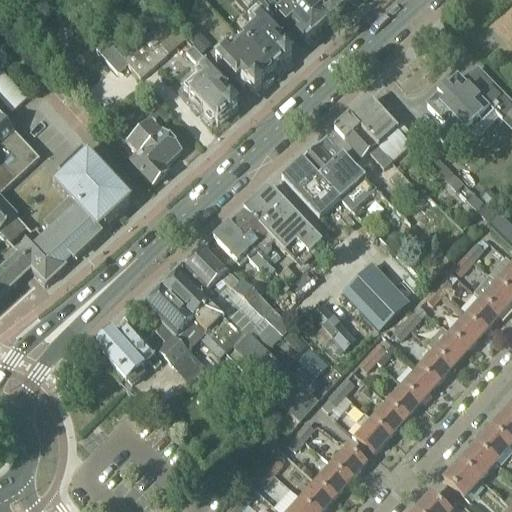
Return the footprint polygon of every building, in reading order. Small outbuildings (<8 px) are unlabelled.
[(265,14),(252,0),(240,0),(234,6),(245,18),(240,22),(247,30),(236,40),(270,77),(272,76),(274,78),(277,78),(283,73),(283,69),(281,67),(283,66),(284,67),(291,61),(283,52),(286,49),(259,20),(265,14)] [(329,24),(306,0),(295,0),(279,16),(264,0),(252,0),(265,14),(272,22),(275,19),(285,30),(288,27),(305,45),(313,38),(314,38),(329,24)] [(306,0),(329,24),(344,11),(343,10),(351,2),(349,0),(306,0)] [(193,31),(184,22),(176,30),(185,39),(193,31)] [(140,84),(168,58),(181,47),(187,54),(184,57),(184,58),(199,74),(182,90),(187,95),(185,97),(204,116),(202,118),(202,121),(208,127),(211,127),(213,126),(216,129),(228,117),(229,118),(236,112),(228,103),(235,96),(206,65),(205,66),(192,51),(191,51),(166,23),(148,38),(121,62),(127,69),(140,84)] [(196,34),(186,42),(200,57),(210,48),(196,34)] [(270,77),(236,40),(213,61),(241,91),(245,87),(253,96),(260,90),(259,89),(260,88),(262,90),(265,90),(271,84),(271,81),(269,79),(270,77)] [(104,44),(100,48),(94,53),(117,78),(127,69),(121,62),(104,44)] [(456,81),(425,111),(444,130),(436,138),(449,152),(464,138),(467,142),(471,147),(497,122),(511,137),(511,107),(477,72),(462,86),(456,81)] [(349,120),(377,151),(402,128),(393,118),(388,123),(370,104),(351,121),(349,120)] [(166,117),(160,121),(165,127),(170,122),(166,117)] [(349,120),(326,141),(353,171),(362,162),(367,158),(383,174),(391,166),(377,151),(349,120)] [(0,301),(20,283),(29,274),(44,290),(64,271),(65,271),(62,268),(34,238),(13,258),(0,269),(0,240),(7,248),(26,231),(15,220),(16,219),(3,205),(0,201),(0,197),(37,164),(0,123),(0,301)] [(138,158),(129,166),(151,189),(165,177),(162,173),(180,156),(162,137),(160,138),(149,126),(128,147),(138,158)] [(326,141),(302,164),(339,204),(350,216),(375,193),(363,182),(353,171),(326,141)] [(42,231),(34,238),(62,268),(70,261),(72,263),(100,238),(95,233),(102,226),(104,228),(129,205),(109,184),(112,182),(103,173),(101,176),(81,155),(57,178),(59,180),(51,188),(68,206),(42,231)] [(302,164),(281,183),(318,224),(339,204),(302,164)] [(383,191),(378,196),(389,208),(390,207),(394,203),(383,191)] [(495,202),(486,191),(477,199),(486,209),(495,202)] [(265,193),(243,213),(273,245),(284,256),(295,245),(307,258),(320,245),(270,194),(269,194),(265,193)] [(486,226),(493,221),(485,210),(477,216),(486,226)] [(243,213),(229,227),(262,263),(269,256),(265,253),(273,245),(243,213)] [(229,227),(212,242),(236,267),(244,259),(251,266),(266,282),(273,274),(262,263),(229,227)] [(465,259),(473,267),(482,256),(474,249),(465,259)] [(227,276),(202,252),(181,273),(213,305),(227,291),(230,295),(237,287),(237,286),(227,276)] [(430,284),(447,265),(437,256),(421,275),(430,284)] [(473,267),(465,259),(451,274),(459,281),(473,267)] [(511,269),(504,263),(488,280),(496,288),(496,287),(511,301),(511,269)] [(372,270),(343,298),(378,335),(379,334),(392,321),(407,308),(372,270)] [(161,293),(224,357),(230,351),(234,354),(233,354),(286,405),(281,410),(298,427),(317,406),(289,379),(290,379),(278,367),(248,339),(243,344),(239,341),(242,339),(223,320),(178,276),(161,293)] [(488,280),(473,298),(480,305),(498,320),(511,304),(511,301),(496,287),(496,288),(488,280)] [(433,293),(441,301),(451,290),(443,283),(433,293)] [(235,298),(268,329),(255,343),(266,353),(279,339),(281,341),(289,332),(257,302),(259,300),(245,287),(235,298)] [(161,293),(143,311),(159,327),(152,334),(163,346),(155,354),(188,390),(204,375),(187,356),(199,344),(218,363),(224,357),(161,293)] [(441,301),(433,293),(423,304),(431,311),(441,301)] [(352,343),(316,304),(295,324),(332,363),(352,343)] [(480,305),(465,322),(482,338),(498,320),(480,305)] [(401,328),(409,335),(419,325),(411,317),(401,328)] [(465,322),(449,339),(466,355),(482,338),(465,322)] [(409,335),(401,328),(391,339),(399,346),(409,335)] [(141,370),(147,365),(154,373),(160,368),(153,359),(126,329),(114,340),(112,337),(95,352),(124,385),(141,370)] [(425,349),(433,357),(451,372),(466,355),(449,339),(441,332),(425,349)] [(367,359),(374,366),(385,356),(377,349),(367,359)] [(296,366),(314,383),(327,370),(309,353),(296,366)] [(433,357),(418,374),(435,389),(451,372),(433,357)] [(374,366),(367,359),(357,370),(364,377),(374,366)] [(418,374),(402,391),(420,407),(435,389),(418,374)] [(336,394),(344,401),(353,391),(346,383),(336,394)] [(402,391),(387,408),(404,424),(420,407),(402,391)] [(344,401),(336,394),(326,405),(334,412),(344,401)] [(379,416),(371,426),(388,441),(404,424),(387,408),(386,409),(379,402),(372,410),(379,416)] [(511,446),(511,422),(504,415),(488,433),(509,451),(511,446)] [(363,434),(355,443),(372,459),(388,441),(371,426),(363,419),(355,427),(363,434)] [(296,439),(303,445),(312,434),(306,428),(296,439)] [(509,451),(488,433),(473,450),(493,468),(509,451)] [(303,445),(296,439),(287,450),(293,456),(303,445)] [(473,450),(458,467),(478,485),(493,468),(473,450)] [(347,452),(331,470),(348,486),(364,468),(347,452)] [(275,463),(266,473),(273,480),(282,470),(275,463)] [(478,485),(458,467),(442,484),(462,503),(478,485)] [(348,486),(331,470),(315,488),(332,503),(348,486)] [(273,480),(266,473),(257,483),(264,489),(273,480)] [(324,511),(332,503),(315,488),(300,505),(307,511),(324,511)] [(233,508),(237,511),(243,511),(250,505),(242,498),(233,508)] [(442,511),(428,500),(417,511),(442,511)]
